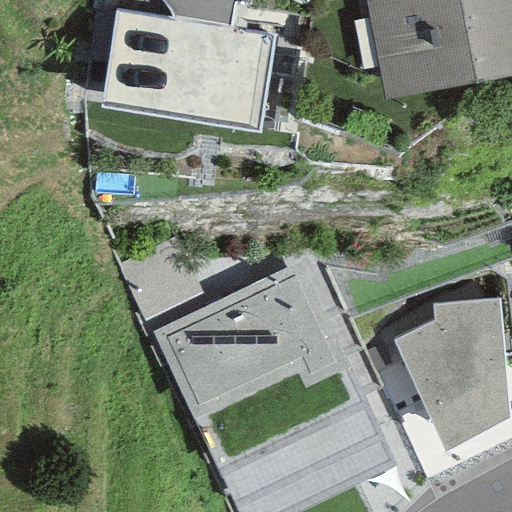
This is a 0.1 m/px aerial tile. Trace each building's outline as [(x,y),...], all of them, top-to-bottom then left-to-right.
[(511,0),(364,0),(383,91),(511,64),(511,0)] [(273,32),(118,5),(102,94),(257,121),(273,32)] [(176,233),(119,260),(145,314),(202,287),(176,233)] [(299,256),(153,330),(196,415),(298,364),(303,375),(348,352),(299,256)] [(434,313),(392,333),(443,438),(508,405),(498,294),(432,299),(434,313)]
